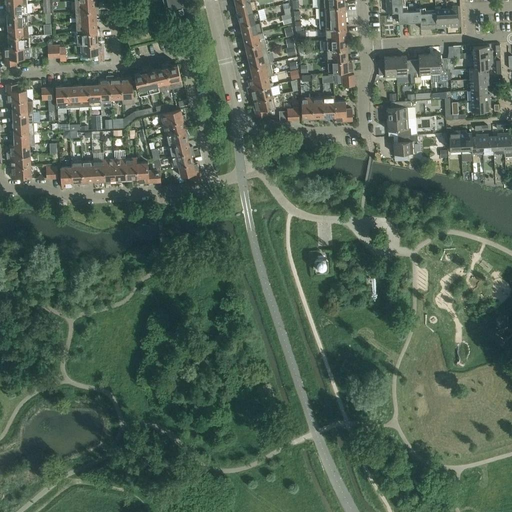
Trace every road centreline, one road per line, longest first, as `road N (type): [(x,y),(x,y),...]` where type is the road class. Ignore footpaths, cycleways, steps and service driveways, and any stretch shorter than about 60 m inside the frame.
road 1 (residential): [(362,46),(366,131),(301,133),(236,116)]
road 2 (residential): [(214,182),(69,197),(42,187),(0,188)]
road 3 (residential): [(214,182),(185,49),(116,64)]
